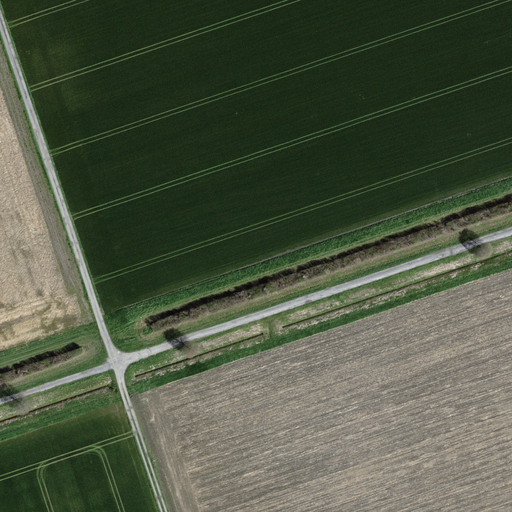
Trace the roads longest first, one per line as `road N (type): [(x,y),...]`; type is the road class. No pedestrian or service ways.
road 1 (track): [(511,230),(0,401)]
road 2 (track): [(0,12),(166,511)]
